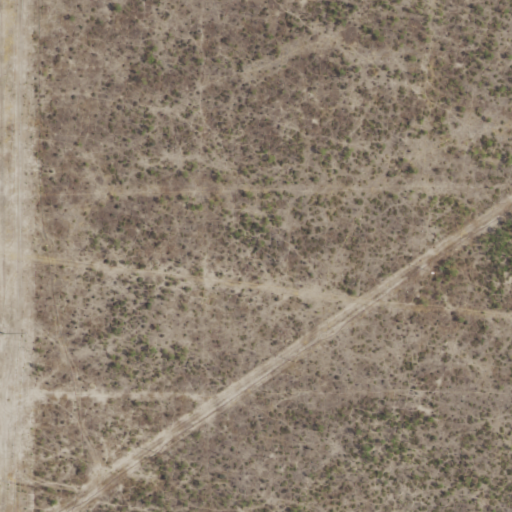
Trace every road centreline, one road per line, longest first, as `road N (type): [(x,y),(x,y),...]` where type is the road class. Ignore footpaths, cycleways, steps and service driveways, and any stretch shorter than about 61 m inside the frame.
road 1 (track): [(511,297),(0,232)]
road 2 (track): [(447,284),(450,0)]
